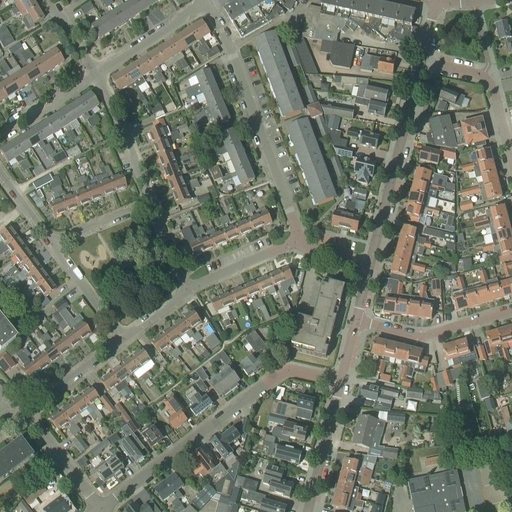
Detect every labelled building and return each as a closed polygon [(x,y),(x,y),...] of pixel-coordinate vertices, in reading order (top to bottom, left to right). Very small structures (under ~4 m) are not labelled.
[(36,8),(31,0),(23,0),(20,2),(21,4),(25,12),(20,14),(23,18),(27,16),(26,13),(36,8)] [(109,0),(100,0),(105,9),(112,4),(109,0)] [(130,0),(131,1),(124,6),(132,18),(143,11),(136,0),(130,0)] [(136,0),(143,11),(155,4),(152,0),(136,0)] [(241,0),(242,1),(225,11),(242,39),(285,14),(282,10),(275,6),(274,4),(280,1),(284,7),(283,7),(290,11),(296,0),(297,0),(303,3),(305,0),(241,0)] [(309,6),(302,37),(333,43),(335,35),(343,26),(350,32),(355,27),(365,36),(371,29),(385,41),(387,39),(392,42),(394,40),(397,43),(407,45),(407,44),(414,13),(358,0),(322,0),(321,9),(309,6)] [(90,3),(79,9),(83,16),(93,10),(90,3)] [(116,9),(112,11),(121,26),(132,18),(124,6),(117,10),(116,9)] [(43,20),(36,8),(26,13),(27,16),(32,23),(27,26),(29,30),(34,27),(33,25),(43,20)] [(109,15),(101,21),(109,33),(121,26),(112,11),(108,14),(109,15)] [(89,29),(85,31),(90,39),(94,37),(97,41),(109,33),(101,21),(93,26),(91,24),(87,27),(89,29)] [(194,26),(191,29),(199,41),(202,46),(207,54),(207,55),(210,59),(219,54),(215,47),(210,51),(202,39),(210,34),(202,22),(195,27),(194,26)] [(498,26),(496,26),(499,41),(505,40),(508,54),(511,53),(511,39),(511,38),(511,33),(511,30),(510,30),(508,23),(503,25),(501,23),(499,24),(498,26)] [(187,32),(180,37),(187,48),(199,41),(191,29),(187,31),(187,32)] [(275,34),(255,41),(283,118),(303,111),(275,34)] [(9,35),(0,40),(0,44),(3,49),(13,43),(9,35)] [(302,40),(301,38),(289,36),(292,44),(302,40)] [(180,37),(168,44),(176,56),(184,69),(188,67),(183,59),(184,58),(180,53),(187,48),(180,37)] [(304,45),(302,40),(292,44),(295,49),(304,45)] [(349,70),(354,47),(333,43),(332,49),(331,54),(330,61),(333,67),(349,70)] [(23,44),(20,47),(21,49),(23,52),(28,59),(32,57),(27,49),(27,50),(23,44)] [(168,44),(157,51),(168,69),(175,64),(174,62),(176,63),(181,71),(184,69),(176,56),(168,44)] [(292,44),(286,46),(294,66),(300,64),(292,44)] [(307,51),(304,45),(295,49),(297,55),(307,51)] [(202,46),(199,48),(204,56),(207,55),(207,54),(202,46)] [(57,49),(43,58),(51,70),(62,63),(59,58),(62,57),(57,49)] [(157,51),(145,58),(153,70),(156,76),(161,83),(164,87),(171,83),(168,79),(165,81),(160,73),(162,72),(162,73),(168,70),(168,69),(157,51)] [(309,56),(307,51),(297,55),(299,60),(309,56)] [(23,52),(20,54),(24,61),(28,59),(23,52)] [(311,61),(309,56),(299,60),(302,65),(311,61)] [(362,59),(360,72),(371,74),(372,71),(378,72),(377,72),(393,75),(395,62),(380,59),(367,57),(362,59)] [(43,58),(32,65),(39,77),(51,70),(43,58)] [(142,78),(153,70),(145,58),(134,66),(142,78)] [(313,66),(311,61),(302,65),(304,70),(313,66)] [(5,64),(1,67),(6,75),(9,79),(17,91),(28,84),(20,72),(13,77),(5,64)] [(32,65),(20,72),(28,84),(39,77),(32,65)] [(134,66),(123,73),(139,98),(141,102),(145,100),(140,93),(152,86),(151,83),(146,85),(142,78),(134,66)] [(313,66),(304,70),(306,75),(317,76),(313,66)] [(193,88),(178,94),(179,96),(182,95),(183,97),(214,83),(209,71),(195,77),(198,85),(193,87),(193,88)] [(123,73),(111,80),(119,92),(126,88),(129,93),(130,92),(135,100),(139,98),(123,73)] [(153,78),(158,85),(161,83),(156,76),(153,78)] [(9,79),(0,85),(0,90),(5,99),(17,91),(9,79)] [(214,83),(183,97),(186,96),(188,99),(195,96),(196,100),(198,99),(200,104),(206,102),(219,96),(214,83)] [(310,85),(304,87),(311,107),(307,108),(311,119),(315,117),(322,137),(328,135),(310,85)] [(359,86),(356,97),(365,99),(385,104),(388,91),(368,86),(359,86)] [(444,90),(440,100),(454,106),(456,102),(463,105),(465,102),(463,101),(464,98),(458,96),(444,90)] [(78,101),(89,118),(92,116),(101,111),(89,94),(78,101)] [(202,113),(195,116),(197,120),(224,108),(219,96),(206,102),(209,109),(201,113),(202,113)] [(356,97),(354,104),(369,108),(368,114),(384,117),(387,105),(385,104),(365,99),(356,97)] [(78,101),(67,108),(74,120),(80,117),(84,122),(86,121),(91,128),(94,126),(89,118),(78,101)] [(445,105),(439,103),(436,109),(442,111),(445,105)] [(324,115),(338,117),(352,120),(354,110),(331,107),(331,106),(328,105),(328,106),(320,105),(324,115)] [(160,106),(151,110),(155,120),(165,115),(160,106)] [(67,108),(55,116),(63,128),(66,133),(71,141),(75,139),(70,131),(70,130),(67,125),(74,120),(67,108)] [(224,108),(197,120),(198,124),(212,118),(216,127),(230,121),(224,108)] [(336,132),(338,117),(324,115),(327,128),(327,130),(333,147),(345,150),(347,142),(339,140),(341,133),(336,132)] [(55,116),(44,123),(52,135),(63,128),(55,116)] [(92,116),(89,118),(94,126),(97,124),(92,116)] [(449,118),(430,123),(432,132),(435,146),(451,149),(454,149),(454,151),(457,150),(457,152),(464,150),(463,147),(473,144),(475,148),(486,146),(484,141),(486,141),(481,120),(451,128),(449,118)] [(306,119),(286,127),(315,205),(335,198),(306,119)] [(155,130),(148,133),(153,145),(166,140),(161,128),(165,126),(162,120),(152,124),(155,130)] [(44,123),(33,130),(40,142),(41,142),(52,135),(44,123)] [(178,131),(170,134),(171,138),(182,134),(188,131),(186,125),(177,129),(178,131)] [(213,125),(200,131),(202,137),(206,135),(216,131),(213,125)] [(33,130),(21,137),(29,150),(36,145),(40,150),(41,149),(46,157),(49,155),(44,147),(41,142),(40,142),(33,130)] [(209,151),(211,154),(211,155),(239,143),(233,130),(220,136),(223,144),(218,147),(209,151)] [(348,130),(347,136),(357,138),(361,139),(359,145),(376,149),(379,137),(370,135),(370,134),(362,132),(362,133),(348,130)] [(427,133),(426,136),(428,145),(435,146),(432,132),(427,133)] [(66,133),(63,135),(68,143),(71,141),(66,133)] [(171,138),(166,140),(153,145),(158,157),(171,152),(168,146),(173,144),(172,142),(184,138),(182,134),(171,138)] [(209,134),(198,139),(200,146),(212,141),(209,134)] [(21,137),(10,145),(26,170),(30,167),(25,160),(26,159),(22,154),(29,150),(21,137)] [(211,154),(206,157),(207,161),(221,155),(222,155),(227,153),(230,161),(244,155),(239,143),(211,155),(211,154)] [(10,145),(0,151),(0,154),(6,164),(13,160),(17,165),(18,164),(23,172),(26,170),(10,145)] [(47,145),(44,147),(49,155),(52,153),(47,145)] [(76,147),(65,152),(69,161),(80,155),(76,147)] [(345,150),(333,147),(336,156),(351,159),(353,151),(345,150)] [(422,149),(420,161),(437,165),(440,153),(422,149)] [(473,165),(467,166),(468,169),(492,163),(489,150),(476,154),(477,161),(472,162),(473,165)] [(171,152),(158,157),(163,169),(175,164),(171,152)] [(230,161),(236,173),(249,167),(244,155),(230,161)] [(336,156),(330,159),(338,179),(344,176),(336,156)] [(192,157),(188,159),(181,162),(175,164),(163,169),(167,181),(180,176),(177,169),(194,162),(192,157)] [(358,159),(355,174),(358,175),(357,182),(367,185),(369,177),(372,178),(376,163),(358,159)] [(492,163),(468,169),(469,172),(474,170),(476,179),(482,178),(495,174),(492,163)] [(108,166),(104,168),(114,193),(126,188),(121,175),(113,178),(111,172),(110,173),(108,166)] [(214,182),(221,179),(222,178),(217,166),(209,170),(214,182)] [(222,178),(221,179),(223,184),(231,180),(238,177),(241,185),(254,180),(249,167),(236,173),(222,178)] [(78,185),(70,188),(73,195),(72,195),(78,208),(90,203),(79,176),(78,176),(75,168),(71,170),(75,180),(76,179),(78,185)] [(104,182),(97,185),(102,198),(114,193),(104,168),(100,170),(103,176),(101,176),(104,182)] [(417,170),(414,182),(438,188),(439,185),(445,187),(448,178),(436,175),(417,170)] [(83,174),(79,176),(90,203),(102,198),(97,185),(91,187),(89,181),(86,182),(83,174)] [(479,188),(473,189),(474,192),(498,186),(495,174),(482,178),(483,183),(478,184),(479,188)] [(50,175),(33,185),(36,191),(49,183),(55,195),(49,198),(51,204),(48,205),(53,217),(66,212),(52,178),(52,179),(50,175)] [(57,176),(52,178),(66,212),(78,208),(72,195),(66,198),(63,192),(62,192),(60,186),(61,186),(57,176)] [(180,176),(167,181),(172,193),(185,188),(180,176)] [(414,182),(411,194),(430,199),(432,189),(438,191),(438,188),(414,182)] [(447,183),(445,190),(454,192),(455,185),(447,183)] [(190,186),(185,188),(172,193),(177,206),(190,201),(187,193),(193,191),(192,190),(199,187),(197,184),(190,186)] [(498,186),(474,192),(475,195),(480,193),(483,203),(501,198),(498,186)] [(351,203),(349,210),(353,211),(356,198),(364,201),(367,192),(354,189),(351,203)] [(473,189),(460,193),(462,198),(475,195),(474,192),(473,189)] [(206,194),(196,198),(199,205),(209,201),(206,194)] [(411,194),(408,206),(433,212),(433,209),(428,208),(430,199),(411,194)] [(334,212),(331,225),(344,228),(347,215),(349,210),(345,209),(347,202),(347,200),(342,199),(341,205),(338,204),(336,212),(334,212)] [(247,200),(242,202),(248,215),(256,211),(253,204),(249,205),(247,200)] [(471,201),(460,205),(461,211),(473,208),(471,201)] [(362,202),(359,212),(367,214),(370,204),(362,202)] [(408,206),(405,218),(411,219),(410,223),(418,224),(420,215),(425,216),(426,213),(432,214),(433,212),(408,206)] [(260,215),(254,218),(259,229),(272,223),(267,212),(266,212),(264,207),(258,210),(260,215)] [(486,217),(481,218),(483,225),(507,219),(504,207),(485,212),(486,217)] [(220,211),(216,212),(219,219),(222,226),(225,225),(224,224),(230,222),(224,208),(220,210),(220,211)] [(347,215),(344,228),(357,231),(360,218),(347,215)] [(447,217),(445,227),(451,229),(453,218),(447,217)] [(254,218),(241,224),(246,234),(259,229),(254,218)] [(481,218),(472,221),(475,230),(483,228),(483,225),(481,218)] [(507,219),(483,225),(483,228),(489,227),(491,236),(510,231),(507,219)] [(241,224),(228,229),(233,240),(246,234),(241,224)] [(196,225),(192,227),(197,237),(200,235),(198,229),(196,225)] [(0,249),(16,238),(8,227),(0,233),(0,240),(2,242),(0,243),(0,249)] [(201,227),(198,229),(200,235),(202,238),(208,252),(221,246),(216,235),(214,229),(204,234),(201,227)] [(418,239),(419,232),(416,231),(403,227),(400,239),(418,244),(419,241),(420,239),(418,239)] [(189,229),(181,232),(186,245),(189,244),(195,257),(208,252),(202,238),(195,241),(189,229)] [(228,229),(216,235),(221,246),(233,240),(228,229)] [(424,229),(422,235),(440,240),(441,233),(424,229)] [(493,244),(488,246),(489,248),(511,242),(511,239),(510,231),(491,236),(493,244)] [(16,238),(0,249),(0,255),(7,250),(13,257),(24,248),(16,238)] [(415,256),(417,248),(418,246),(418,244),(400,239),(397,251),(410,255),(415,256)] [(511,242),(489,248),(489,251),(494,250),(495,254),(497,253),(499,259),(511,254),(511,242)] [(446,244),(444,250),(455,252),(455,246),(446,244)] [(13,257),(21,267),(32,259),(24,248),(13,257)] [(394,263),(399,264),(408,266),(410,255),(397,251),(394,263)] [(40,269),(32,259),(21,267),(29,278),(40,269)] [(288,268),(275,274),(280,284),(282,289),(289,304),(293,302),(287,289),(296,286),(299,293),(305,265),(299,263),(296,277),(293,278),(288,268)] [(411,271),(412,267),(408,266),(399,264),(394,263),(391,275),(390,277),(404,280),(405,278),(410,279),(412,271),(411,271)] [(511,263),(502,266),(504,272),(507,272),(511,270),(511,263)] [(417,273),(419,265),(413,264),(412,267),(411,271),(412,271),(417,273)] [(34,285),(24,293),(26,296),(31,292),(31,291),(35,288),(35,289),(48,280),(40,269),(29,278),(34,285)] [(275,274),(263,279),(267,290),(270,295),(276,293),(274,287),(280,284),(275,274)] [(346,284),(324,278),(313,322),(308,320),(311,312),(296,308),(294,317),(299,318),(292,346),(307,350),(306,354),(326,359),(346,284)] [(263,279),(250,285),(254,296),(267,290),(263,279)] [(441,292),(440,281),(440,279),(431,281),(432,295),(433,295),(441,294),(441,292)] [(48,280),(35,289),(38,292),(39,292),(44,298),(40,301),(44,307),(49,303),(45,298),(56,290),(48,280)] [(511,290),(510,282),(498,286),(502,299),(511,296),(511,290)] [(401,297),(402,291),(396,290),(396,284),(389,283),(387,289),(392,290),(391,295),(395,296),(398,296),(401,297)] [(463,284),(460,285),(468,309),(479,306),(475,292),(474,288),(465,290),(463,284)] [(250,285),(237,291),(241,301),(254,296),(250,285)] [(460,292),(450,295),(456,313),(468,309),(460,285),(458,286),(460,292)] [(498,286),(487,289),(491,302),(502,299),(498,286)] [(282,289),(278,291),(284,306),(289,304),(282,289)] [(487,289),(475,292),(479,306),(491,302),(487,289)] [(237,291),(224,297),(229,307),(241,301),(237,291)] [(395,315),(398,296),(395,296),(391,295),(388,295),(385,297),(385,301),(384,308),(383,313),(395,315)] [(407,317),(410,298),(401,297),(398,296),(395,315),(407,317)] [(224,297),(211,303),(216,313),(222,310),(225,316),(228,315),(230,321),(234,319),(231,313),(229,307),(224,297)] [(419,318),(422,299),(419,299),(410,298),(407,317),(419,318)] [(52,306),(58,313),(59,314),(62,312),(68,307),(62,299),(52,306)] [(260,299),(252,303),(255,310),(263,306),(260,299)] [(431,320),(434,301),(428,300),(422,299),(419,318),(431,320)] [(193,311),(183,319),(191,330),(201,323),(193,311)] [(62,312),(59,314),(80,342),(90,334),(82,323),(77,327),(73,321),(70,323),(62,312)] [(58,313),(53,317),(58,325),(62,331),(62,330),(66,335),(61,339),(69,350),(80,342),(59,314),(58,313)] [(183,319),(172,327),(180,338),(186,346),(191,342),(189,339),(192,337),(196,343),(199,341),(195,335),(191,330),(183,319)] [(0,321),(0,350),(14,339),(0,321)] [(172,327),(161,335),(170,347),(173,351),(178,357),(181,355),(173,344),(180,338),(172,327)] [(511,337),(509,329),(498,332),(503,350),(500,351),(502,357),(507,355),(506,350),(508,349),(506,344),(511,342),(511,337)] [(254,331),(244,339),(256,354),(261,351),(266,347),(254,331)] [(488,342),(484,343),(488,357),(498,354),(500,360),(503,360),(504,363),(509,361),(507,355),(502,357),(500,351),(503,350),(498,332),(486,336),(488,342)] [(47,342),(51,339),(46,334),(42,337),(47,342)] [(213,334),(205,340),(212,350),(220,345),(213,334)] [(276,334),(273,345),(280,347),(283,336),(276,334)] [(159,354),(170,347),(161,335),(151,343),(159,354)] [(61,339),(54,344),(50,347),(59,358),(69,350),(61,339)] [(375,341),(371,355),(383,357),(387,344),(375,341)] [(466,341),(454,345),(461,368),(471,365),(470,362),(472,362),(466,341)] [(20,342),(16,345),(26,358),(30,355),(25,349),(20,342)] [(383,357),(382,362),(379,374),(382,375),(385,363),(388,364),(389,359),(395,360),(398,347),(387,344),(383,357)] [(443,346),(442,347),(443,348),(442,349),(446,362),(452,360),(455,371),(461,369),(461,368),(454,345),(449,347),(449,345),(447,344),(443,346)] [(16,345),(10,349),(24,367),(19,371),(28,382),(38,374),(30,363),(26,358),(16,345)] [(50,347),(40,355),(48,366),(59,358),(50,347)] [(398,347),(395,360),(401,362),(400,367),(403,368),(400,380),(402,380),(410,350),(398,347)] [(482,347),(478,349),(482,361),(486,360),(482,347)] [(142,350),(132,358),(144,374),(147,372),(143,367),(151,361),(142,350)] [(410,350),(402,380),(405,381),(406,377),(411,378),(414,369),(412,369),(413,365),(419,366),(426,368),(429,359),(421,357),(422,353),(410,350)] [(173,351),(169,353),(174,359),(178,357),(173,351)] [(222,351),(217,355),(224,366),(230,362),(222,351)] [(40,355),(30,363),(38,374),(48,366),(40,355)] [(167,364),(160,355),(156,359),(162,368),(167,364)] [(7,356),(0,361),(0,368),(4,374),(14,366),(7,356)] [(253,356),(242,364),(245,369),(243,370),(248,378),(264,365),(259,358),(256,360),(253,356)] [(132,358),(121,366),(130,377),(136,372),(140,377),(140,376),(141,377),(144,374),(132,358)] [(121,366),(111,374),(127,395),(130,393),(122,383),(130,377),(121,366)] [(200,368),(194,372),(200,380),(202,383),(208,379),(200,368)] [(229,369),(219,377),(228,390),(239,382),(229,369)] [(449,372),(442,374),(447,391),(452,390),(451,386),(453,385),(449,372)] [(111,374),(100,382),(109,393),(115,388),(118,393),(120,393),(124,398),(127,395),(111,374)] [(153,386),(148,379),(144,374),(141,377),(145,382),(149,388),(153,386)] [(219,377),(209,384),(219,397),(228,390),(219,377)] [(494,377),(486,379),(488,389),(496,387),(498,379),(494,378),(494,377)] [(200,380),(195,384),(202,393),(206,389),(202,383),(200,380)] [(489,397),(484,380),(477,382),(482,400),(489,397)] [(192,387),(183,394),(190,402),(190,401),(194,406),(190,410),(196,417),(211,405),(206,397),(201,401),(198,396),(192,387)] [(363,387),(360,399),(391,406),(392,399),(397,400),(398,394),(383,390),(379,389),(371,387),(370,389),(363,387)] [(91,388),(81,396),(102,424),(104,422),(100,417),(101,416),(93,405),(100,400),(91,388)] [(282,388),(279,401),(287,403),(290,390),(282,388)] [(407,388),(405,398),(421,400),(422,400),(437,402),(438,394),(433,393),(422,391),(423,390),(407,388)] [(81,396),(70,404),(83,421),(83,420),(82,419),(87,415),(88,417),(90,415),(97,425),(100,422),(102,424),(81,396)] [(179,411),(183,408),(174,396),(164,404),(168,409),(174,417),(168,421),(175,430),(186,422),(179,411)] [(274,402),(270,413),(287,418),(294,420),(295,417),(309,420),(311,412),(312,412),(315,401),(300,398),(297,408),(274,402)] [(107,400),(102,404),(110,413),(114,410),(107,400)] [(60,412),(68,424),(72,428),(76,425),(76,426),(83,421),(70,404),(60,412)] [(119,404),(114,408),(126,424),(131,420),(119,404)] [(142,404),(137,408),(141,413),(146,409),(142,404)] [(60,412),(49,420),(58,432),(68,424),(60,412)] [(270,413),(268,422),(285,426),(284,430),(277,428),(275,428),(274,429),(273,430),(272,434),(272,435),(273,437),(288,441),(289,437),(304,441),(307,429),(285,424),(287,418),(270,413)] [(406,417),(389,415),(388,426),(405,428),(406,417)] [(359,416),(355,431),(375,435),(381,437),(385,423),(378,421),(377,421),(359,416)] [(505,426),(511,424),(509,416),(503,417),(505,426)] [(141,429),(133,419),(126,424),(133,435),(134,434),(138,431),(141,429)] [(243,419),(239,433),(246,435),(249,421),(243,419)] [(76,425),(72,428),(76,434),(80,431),(76,426),(76,425)] [(162,440),(150,425),(146,428),(140,433),(147,443),(151,448),(162,440)] [(76,434),(72,428),(68,431),(73,437),(76,434)] [(221,439),(229,450),(229,449),(238,443),(236,441),(240,439),(233,430),(221,439)] [(355,431),(352,445),(383,452),(382,459),(394,460),(395,450),(378,448),(381,437),(375,435),(355,431)] [(79,437),(73,442),(81,453),(88,448),(79,437)] [(268,437),(265,450),(276,453),(275,458),(299,465),(302,452),(274,445),(276,438),(268,437)] [(130,438),(120,446),(134,466),(145,458),(130,438)] [(220,438),(211,444),(224,461),(233,454),(229,449),(229,450),(221,439),(220,438)] [(22,442),(9,451),(21,467),(34,457),(22,442)] [(97,447),(90,452),(95,458),(101,453),(97,447)] [(115,458),(105,465),(114,477),(114,476),(116,479),(122,474),(120,472),(124,469),(118,461),(121,459),(114,449),(111,452),(115,458)] [(9,451),(0,458),(0,465),(8,477),(21,467),(9,451)] [(225,473),(220,465),(214,469),(210,463),(212,462),(207,456),(205,457),(200,451),(193,456),(195,458),(187,463),(197,475),(199,473),(203,478),(207,474),(211,479),(217,473),(221,479),(222,479),(228,474),(226,472),(225,473)] [(343,462),(341,466),(342,467),(343,467),(342,473),(355,476),(370,480),(372,471),(367,469),(369,462),(374,463),(375,458),(358,456),(356,463),(345,461),(344,461),(343,462)] [(429,468),(442,468),(442,460),(429,460),(429,468)] [(230,466),(232,468),(226,472),(228,474),(234,482),(236,474),(239,462),(238,461),(230,466)] [(99,466),(90,473),(96,481),(100,478),(104,484),(114,477),(105,465),(103,462),(99,465),(99,466)] [(0,465),(0,482),(8,477),(0,465)] [(268,465),(262,485),(267,486),(268,482),(270,483),(268,489),(269,489),(268,492),(289,498),(293,485),(283,482),(281,479),(284,470),(268,465)] [(464,511),(456,471),(407,481),(413,511),(464,511)] [(338,477),(336,483),(352,488),(354,482),(368,486),(370,480),(355,476),(342,473),(341,478),(338,477)] [(225,511),(230,497),(234,482),(228,474),(222,479),(211,487),(217,493),(210,502),(218,503),(215,511),(225,511)] [(174,496),(177,499),(180,504),(186,500),(182,495),(181,496),(177,491),(183,487),(175,475),(164,483),(174,496)] [(234,487),(242,489),(244,482),(236,480),(234,487)] [(39,482),(22,495),(29,505),(46,492),(39,482)] [(174,496),(164,483),(155,491),(163,502),(168,498),(169,500),(174,496)] [(336,483),(335,489),(338,490),(336,496),(349,499),(360,502),(361,496),(356,494),(357,489),(352,488),(336,483)] [(211,487),(209,485),(197,497),(192,502),(200,510),(217,493),(211,487)] [(367,498),(374,500),(375,492),(368,491),(367,498)] [(248,492),(246,500),(256,503),(256,504),(262,506),(260,511),(285,511),(286,508),(264,502),(266,497),(248,492)] [(362,509),(363,503),(360,502),(349,499),(336,496),(335,501),(333,501),(332,502),(331,506),(332,507),(333,507),(333,508),(349,511),(351,511),(352,507),(362,509)] [(53,498),(44,505),(47,510),(44,511),(69,511),(60,500),(56,503),(53,498)] [(182,511),(184,510),(180,504),(177,499),(171,504),(174,509),(173,510),(174,511),(182,511)] [(136,505),(127,511),(159,511),(152,502),(146,506),(146,505),(140,510),(136,505)] [(6,511),(11,509),(7,503),(2,507),(5,511),(6,511)] [(30,511),(23,503),(18,507),(21,511),(30,511)]
